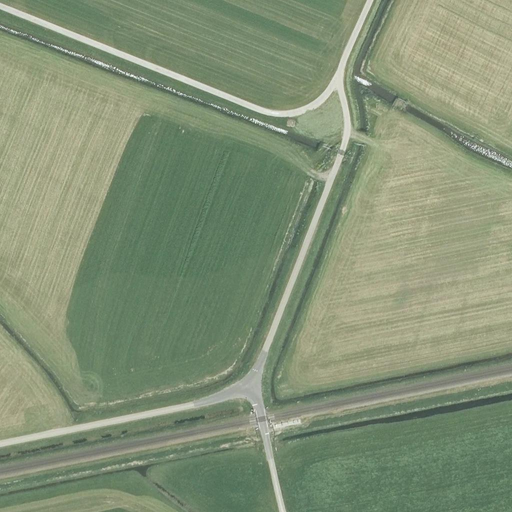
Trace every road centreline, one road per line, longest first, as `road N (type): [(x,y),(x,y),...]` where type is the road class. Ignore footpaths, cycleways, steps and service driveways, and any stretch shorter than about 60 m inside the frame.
road 1 (unclassified): [(370,0),(340,67),(346,139),(248,384)]
road 2 (unclassified): [(248,384),(218,399),(0,443)]
road 3 (unclassified): [(283,511),(248,384)]
